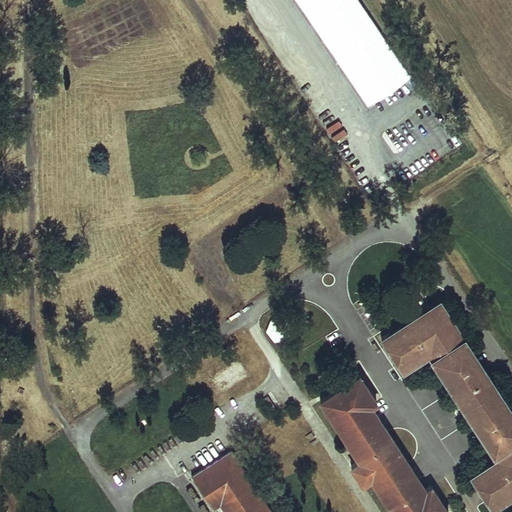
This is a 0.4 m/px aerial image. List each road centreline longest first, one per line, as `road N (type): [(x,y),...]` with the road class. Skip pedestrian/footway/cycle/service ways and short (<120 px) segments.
road 1 (track): [(354,249),(189,0)]
road 2 (unknown): [(249,314),(373,511)]
